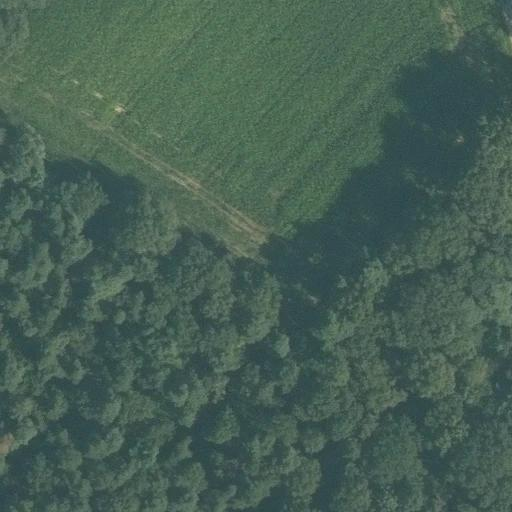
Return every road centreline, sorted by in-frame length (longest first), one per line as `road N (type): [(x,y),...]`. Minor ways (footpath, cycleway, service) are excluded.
road 1 (track): [(0,138),(338,357)]
road 2 (track): [(511,461),(338,357)]
